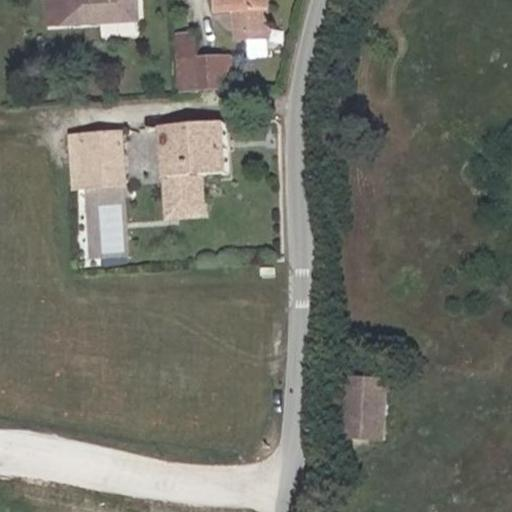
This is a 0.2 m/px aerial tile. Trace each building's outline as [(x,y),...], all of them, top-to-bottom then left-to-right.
[(55,0),(57,35),(153,30),(150,0),(78,0),(77,0),(55,0)] [(277,40),(276,0),(221,0),(222,19),(237,21),(239,52),(255,50),(255,40),(277,40)] [(255,40),(255,50),(278,50),(277,40),(255,40)] [(177,59),(180,111),(200,109),(198,58),(177,59)] [(229,76),(207,78),(208,109),(231,108),(229,76)] [(185,215),(222,212),(222,187),(249,186),(245,131),(182,136),(185,215)] [(104,145),(107,195),(144,193),(141,143),(104,145)] [(186,228),(222,226),(222,212),(185,215),(186,228)] [(355,375),(353,439),(393,440),(394,376),(355,375)]
